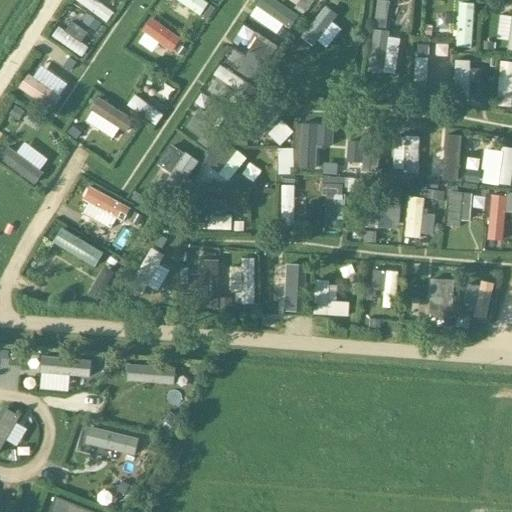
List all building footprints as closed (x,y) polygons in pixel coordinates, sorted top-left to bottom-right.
[(115,10),(100,0),(75,0),(74,2),(106,23),(115,10)] [(199,0),(178,0),(197,13),(204,3),(199,0)] [(300,17),(274,0),(263,0),(259,7),(292,29),(300,17)] [(387,24),(387,0),(375,0),(374,24),(387,24)] [(459,5),(458,45),(473,45),(474,6),(459,5)] [(325,7),(302,39),(314,48),(337,16),(325,7)] [(150,19),(143,29),(173,49),(179,39),(150,19)] [(92,46),(60,25),(51,38),(83,59),(92,46)] [(375,32),(369,71),(384,73),(389,34),(375,32)] [(265,42),(242,74),(254,82),(277,50),(265,42)] [(232,45),(223,58),(237,69),(247,57),(232,45)] [(127,52),(113,69),(127,79),(140,62),(127,52)] [(416,57),(415,97),(429,97),(430,57),(416,57)] [(455,62),(454,101),(469,101),(470,62),(455,62)] [(252,86),(220,65),(212,77),(244,98),(252,86)] [(511,65),(500,65),(497,104),(511,105),(511,97),(511,65)] [(61,96),(29,75),(20,88),(52,109),(61,96)] [(262,82),(239,114),(251,123),(274,91),(262,82)] [(134,96),(127,105),(156,126),(163,116),(134,96)] [(96,97),(88,110),(127,133),(135,120),(96,97)] [(217,106),(195,139),(207,147),(229,114),(217,106)] [(283,119),(268,132),(279,144),(294,131),(283,119)] [(304,124),(302,172),(317,172),(319,125),(304,124)] [(366,132),(364,172),(379,172),(380,133),(366,132)] [(406,134),(404,173),(419,174),(420,135),(406,134)] [(458,172),(458,134),(444,134),(443,172),(458,172)] [(238,152),(220,140),(204,164),(222,176),(238,152)] [(8,146),(0,156),(0,159),(35,186),(44,174),(8,146)] [(292,173),(293,147),(278,147),(278,172),(292,173)] [(491,150),(487,183),(499,185),(503,151),(491,150)] [(185,154),(160,194),(173,202),(198,161),(185,154)] [(253,180),(261,169),(249,161),(241,172),(253,180)] [(325,181),(323,229),(338,230),(340,182),(325,181)] [(281,187),(281,226),(296,226),(295,186),(281,187)] [(92,188),(85,202),(124,224),(132,210),(92,188)] [(452,192),(448,226),(460,227),(464,194),(452,192)] [(403,200),(355,197),(354,212),(402,215),(403,200)] [(410,198),(406,237),(421,238),(424,199),(410,198)] [(492,198),(488,246),(503,247),(507,199),(492,198)] [(230,215),(190,215),(190,229),(230,230),(230,215)] [(62,230),(54,243),(93,266),(101,253),(62,230)] [(151,247),(127,288),(140,296),(164,255),(151,247)] [(241,260),(243,307),(258,307),(256,259),(241,260)] [(204,261),(204,309),(219,309),(219,261),(204,261)] [(103,300),(113,270),(101,265),(91,296),(103,300)] [(375,267),(373,300),(385,301),(388,268),(375,267)] [(290,269),(288,308),(302,309),(304,269),(290,269)] [(314,280),(312,315),(347,317),(347,302),(327,301),(328,281),(314,280)] [(436,281),(434,321),(448,321),(450,282),(436,281)] [(482,283),(475,316),(487,319),(494,286),(482,283)] [(43,357),(41,373),(90,378),(92,362),(43,357)] [(127,366),(126,382),(175,385),(176,368),(127,366)] [(7,409),(0,420),(0,451),(20,417),(7,409)] [(90,429),(87,444),(135,456),(138,440),(90,429)] [(95,511),(56,497),(50,511),(95,511)]
